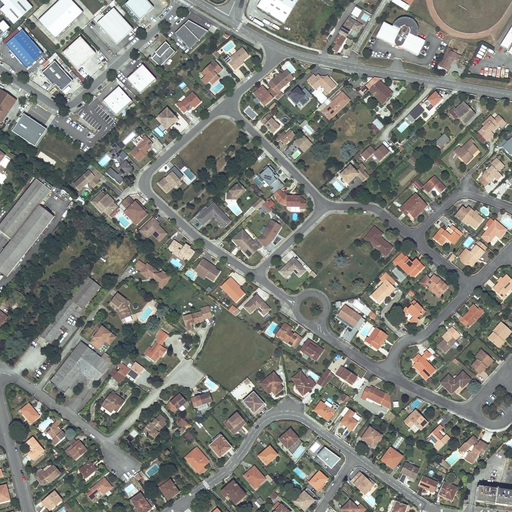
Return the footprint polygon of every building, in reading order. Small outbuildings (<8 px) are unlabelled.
[(14,24),(33,8),(25,0),(1,0),(1,1),(5,5),(1,9),(14,24)] [(56,39),(83,13),(70,0),(59,0),(38,21),(56,39)] [(153,8),(146,0),(130,0),(125,5),(140,21),(153,8)] [(284,23),(298,0),(261,0),(257,7),(284,23)] [(407,11),(410,6),(399,0),(392,0),(391,2),(407,11)] [(133,29),(113,8),(97,23),(116,45),(133,29)] [(368,13),(362,9),(360,14),(365,17),(368,13)] [(332,49),(337,52),(346,37),(351,29),(357,33),(361,27),(358,25),(358,24),(349,18),(348,19),(344,24),(339,34),(333,42),(334,43),(336,44),(332,49)] [(384,23),(377,38),(394,46),(394,45),(396,43),(398,44),(400,45),(400,47),(418,56),(425,41),(416,37),(413,36),(414,33),(417,35),(418,34),(418,32),(418,31),(418,30),(418,29),(418,28),(417,27),(417,26),(416,25),(416,24),(415,23),(414,22),(414,21),(413,20),(411,20),(410,19),(408,19),(407,18),(405,18),(403,18),(402,18),(400,19),(399,19),(398,20),(397,21),(395,23),(394,24),(394,25),(393,26),(392,27),(384,23)] [(0,37),(10,28),(4,20),(0,23),(0,37)] [(190,49),(208,31),(189,20),(175,34),(190,49)] [(511,27),(501,46),(508,50),(511,43),(511,27)] [(43,54),(23,30),(6,45),(26,69),(43,54)] [(78,70),(96,53),(80,37),(62,53),(78,70)] [(155,53),(156,54),(166,44),(170,47),(166,42),(155,53)] [(151,59),(161,68),(175,52),(170,47),(166,44),(156,54),(151,59)] [(454,52),(455,51),(455,50),(449,47),(438,66),(447,71),(453,59),(449,56),(452,51),(454,52)] [(243,61),(249,56),(242,48),(230,58),(232,60),(228,63),(234,70),(238,67),(237,66),(243,61)] [(461,56),(454,52),(452,51),(449,56),(453,59),(458,61),(461,56)] [(216,74),(216,72),(221,68),(214,61),(201,73),(205,77),(201,80),(206,85),(209,82),(212,79),(213,79),(215,82),(219,78),(217,75),(216,74)] [(73,81),(55,62),(42,73),(54,87),(56,85),(62,91),(73,81)] [(140,94),(156,79),(142,65),(127,79),(140,94)] [(279,90),(294,78),(287,70),(282,74),(276,79),(275,78),(271,81),(279,90)] [(322,80),(318,75),(316,78),(313,75),(306,81),(315,90),(320,85),(328,93),(336,86),(326,76),(322,80)] [(379,80),(381,78),(374,77),(361,89),(365,93),(369,90),(379,80)] [(379,80),(369,90),(383,104),(392,93),(379,80)] [(132,101),(119,87),(103,101),(116,116),(132,101)] [(264,106),(278,95),(271,88),(267,91),(265,89),(263,90),(261,87),(253,94),(264,106)] [(311,95),(304,88),(299,93),(296,96),(292,92),(287,97),(296,106),(299,102),(303,106),(308,101),(308,99),(311,95)] [(0,122),(1,123),(17,100),(0,89),(0,122)] [(194,108),(201,102),(193,92),(186,98),(181,103),(179,102),(176,105),(184,113),(187,110),(188,111),(193,107),(194,108)] [(350,100),(342,92),(328,106),(325,103),(320,108),(322,111),(325,108),(328,111),(326,112),(331,117),(350,100)] [(431,96),(428,100),(424,103),(428,107),(431,104),(434,107),(442,99),(436,92),(433,95),(431,93),(429,94),(431,96)] [(465,123),(475,114),(463,101),(456,108),(454,110),(459,116),(465,123)] [(414,119),(419,114),(423,110),(418,105),(409,113),(414,119)] [(454,110),(456,108),(454,107),(449,111),(456,119),(459,116),(454,110)] [(178,120),(167,108),(158,117),(161,119),(161,124),(167,129),(169,127),(169,125),(170,124),(171,125),(174,122),(175,123),(178,120)] [(328,111),(325,108),(322,111),(321,111),(329,119),(331,117),(326,112),(328,111)] [(43,127),(24,114),(12,132),(35,147),(43,135),(44,134),(44,133),(40,131),(43,127)] [(280,127),(271,119),(272,118),(268,114),(261,122),(273,134),(280,127)] [(479,133),(483,136),(486,139),(487,141),(494,134),(492,132),(499,125),(491,116),(482,124),(484,126),(478,132),(479,133)] [(380,131),(384,126),(376,119),(372,123),(380,131)] [(315,131),(308,123),(302,128),(310,136),(315,131)] [(284,144),(295,135),(291,130),(286,135),(283,132),(276,139),(278,142),(280,140),(284,144)] [(476,136),(483,143),(486,139),(483,136),(479,133),(476,136)] [(300,137),(294,142),(304,152),(310,146),(311,145),(312,144),(302,134),(300,137)] [(436,143),(435,144),(434,145),(438,150),(449,139),(444,134),(435,142),(436,143)] [(146,152),(150,148),(149,147),(153,144),(145,136),(142,139),(143,140),(130,153),(138,162),(145,155),(144,154),(146,152)] [(472,143),(473,142),(474,141),(471,139),(461,148),(456,153),(466,163),(473,157),(471,155),(470,155),(477,148),(472,143)] [(370,146),(361,154),(366,160),(370,156),(373,153),(380,161),(389,152),(382,145),(375,151),(370,146)] [(129,172),(133,169),(126,161),(125,162),(119,156),(123,151),(118,146),(111,153),(113,156),(115,159),(122,165),(118,168),(121,171),(118,175),(110,168),(106,173),(113,179),(114,179),(116,180),(115,181),(120,185),(124,180),(120,177),(123,174),(127,177),(130,174),(129,172)] [(0,164),(6,168),(10,160),(4,157),(0,164)] [(364,162),(366,165),(374,160),(371,157),(364,162)] [(418,162),(413,157),(408,161),(413,167),(418,162)] [(482,176),(489,183),(495,177),(497,180),(502,176),(499,173),(506,167),(497,158),(491,165),(490,167),(490,168),(488,170),(487,169),(484,172),(485,173),(482,176)] [(348,184),(357,175),(361,178),(366,173),(363,170),(360,167),(356,171),(350,165),(339,175),(348,184)] [(275,176),(274,175),(272,173),(274,172),(275,171),(270,166),(268,167),(267,166),(263,169),(265,171),(259,176),(264,181),(265,179),(271,186),(278,179),(279,178),(276,174),(275,176)] [(98,181),(92,174),(96,170),(93,167),(74,185),(79,191),(89,182),(94,188),(100,183),(98,181)] [(159,183),(166,192),(172,186),(172,187),(179,180),(183,176),(174,167),(168,173),(170,175),(168,177),(166,179),(165,178),(159,183)] [(104,176),(96,170),(92,174),(98,181),(104,176)] [(363,181),(369,176),(366,173),(361,178),(363,181)] [(0,229),(12,239),(0,253),(0,269),(7,276),(54,216),(39,204),(52,186),(38,175),(36,178),(0,223),(0,229)] [(423,186),(426,189),(429,192),(435,186),(441,192),(445,188),(434,176),(423,186)] [(482,176),(479,179),(485,186),(489,183),(482,176)] [(279,189),(283,185),(278,179),(271,186),(273,188),(276,186),(279,189)] [(417,179),(413,183),(415,186),(419,189),(422,185),(417,179)] [(235,197),(244,188),(241,185),(240,186),(238,183),(226,194),(226,200),(235,200),(235,197)] [(274,194),(279,189),(276,186),(273,188),(271,190),(274,194)] [(237,198),(246,190),(244,188),(235,197),(235,200),(237,200),(237,198)] [(113,202),(112,203),(105,196),(101,192),(92,202),(95,206),(97,204),(108,216),(109,215),(114,210),(117,207),(113,202)] [(306,203),(302,199),(300,199),(300,197),(286,197),(282,193),(277,199),(282,204),(287,204),(287,206),(300,207),(300,209),(305,209),(306,203)] [(105,196),(112,203),(113,202),(114,202),(107,194),(105,196)] [(408,212),(412,216),(425,203),(416,194),(401,208),(404,211),(406,210),(408,212)] [(145,212),(135,201),(134,202),(128,196),(121,203),(127,209),(126,210),(136,220),(135,221),(138,224),(148,215),(145,212)] [(146,210),(136,200),(135,201),(145,212),(146,210)] [(262,206),(257,201),(252,206),(256,211),(262,206)] [(413,218),(427,205),(425,203),(412,216),(413,218)] [(203,224),(213,214),(224,226),(229,221),(214,205),(208,209),(206,206),(198,213),(201,216),(198,219),(203,224)] [(476,214),(474,213),(475,212),(474,212),(468,207),(465,209),(462,207),(455,215),(461,221),(462,220),(463,219),(466,221),(475,228),(483,219),(477,214),(476,214)] [(112,218),(117,213),(114,210),(109,215),(112,218)] [(136,220),(126,210),(124,213),(136,226),(138,224),(135,221),(136,220)] [(158,225),(157,225),(157,226),(154,223),(156,221),(153,218),(141,230),(145,234),(146,233),(149,236),(152,234),(159,241),(167,234),(158,225)] [(489,227),(494,222),(490,219),(486,224),(489,227)] [(277,234),(281,226),(271,220),(266,228),(267,228),(264,234),(257,240),(263,246),(264,248),(273,240),(276,235),(275,235),(276,233),(277,234)] [(495,235),(497,236),(499,238),(506,230),(495,220),(494,222),(489,227),(481,237),(489,242),(494,236),(493,235),(494,234),(495,235)] [(454,232),(452,230),(450,229),(448,227),(445,231),(443,233),(440,230),(433,239),(441,245),(446,239),(451,243),(457,235),(460,232),(457,230),(454,232)] [(393,248),(380,237),(382,234),(374,228),(365,239),(386,256),(393,248)] [(149,236),(146,233),(145,234),(141,230),(140,231),(147,238),(149,236)] [(257,240),(256,239),(253,242),(242,230),(232,240),(238,246),(240,249),(246,255),(257,246),(259,248),(260,249),(263,246),(257,240)] [(459,237),(457,235),(451,243),(453,244),(459,237)] [(189,249),(185,246),(183,247),(173,241),(168,248),(174,252),(173,253),(177,256),(179,254),(184,257),(188,260),(194,252),(189,249)] [(467,250),(464,254),(460,255),(460,259),(460,260),(461,261),(465,264),(466,263),(470,265),(472,267),(484,251),(482,250),(485,247),(479,241),(470,252),(467,250)] [(249,258),(259,248),(257,246),(246,255),(249,258)] [(409,275),(411,272),(415,276),(424,267),(415,259),(412,262),(405,256),(398,263),(409,275)] [(286,265),(279,272),(284,277),(288,272),(290,274),(293,271),(299,277),(305,270),(293,258),(288,263),(289,264),(288,265),(286,265)] [(215,270),(212,268),(213,266),(202,259),(195,271),(198,273),(199,272),(206,277),(214,281),(220,272),(215,269),(215,270)] [(140,273),(147,278),(149,275),(150,276),(150,277),(154,280),(153,282),(161,288),(168,279),(160,274),(147,264),(146,266),(139,260),(135,265),(142,270),(140,273)] [(396,267),(391,271),(401,282),(406,278),(396,267)] [(383,282),(386,279),(392,285),(395,282),(386,273),(380,279),(383,282)] [(445,285),(443,283),(440,281),(441,280),(437,277),(437,278),(433,275),(429,280),(425,276),(419,283),(424,287),(426,284),(429,286),(436,291),(434,293),(439,297),(448,287),(445,285)] [(493,288),(498,294),(503,299),(506,296),(504,294),(511,286),(511,280),(507,275),(503,279),(499,282),(493,288)] [(77,305),(82,309),(100,287),(87,277),(70,299),(69,298),(67,300),(68,301),(40,336),(45,340),(51,345),(61,332),(58,330),(63,323),(72,311),(77,305)] [(230,277),(221,287),(236,303),(245,294),(239,288),(238,289),(236,287),(236,286),(233,282),(234,281),(230,277)] [(392,285),(386,279),(383,282),(384,283),(371,296),(378,303),(386,296),(388,293),(389,294),(395,288),(392,285)] [(7,304),(10,307),(15,300),(11,297),(17,289),(14,287),(2,302),(7,305),(7,304)] [(127,317),(126,315),(130,314),(125,302),(126,300),(117,294),(112,302),(119,307),(120,310),(118,311),(121,319),(127,317)] [(270,309),(263,302),(261,302),(260,301),(261,300),(256,295),(244,307),(250,314),(256,308),(259,311),(261,309),(265,314),(270,309)] [(413,317),(409,320),(413,324),(418,320),(416,319),(421,314),(422,315),(425,312),(414,300),(411,303),(412,305),(407,309),(405,308),(401,312),(405,316),(409,312),(413,317)] [(112,302),(109,305),(118,311),(120,310),(119,307),(112,302)] [(346,303),(338,315),(355,327),(361,317),(354,312),(356,309),(346,303)] [(462,317),(461,318),(459,319),(465,326),(468,323),(470,325),(482,313),(478,309),(475,306),(470,311),(463,318),(462,317)] [(202,312),(184,317),(187,328),(193,327),(192,324),(204,321),(204,319),(211,316),(209,308),(201,310),(202,312)] [(110,338),(113,334),(98,322),(96,326),(100,329),(99,331),(91,342),(99,349),(106,340),(108,337),(110,338)] [(503,340),(511,331),(501,322),(498,326),(500,328),(496,334),(494,332),(488,338),(498,347),(504,341),(503,340)] [(293,335),(290,332),(292,329),(284,323),(280,329),(283,331),(279,337),(291,346),(299,336),(295,333),(293,335)] [(452,327),(449,329),(447,332),(449,334),(444,339),(438,345),(445,352),(456,341),(455,340),(460,335),(452,327)] [(365,342),(376,349),(383,337),(385,339),(387,335),(376,328),(369,338),(368,337),(365,342)] [(159,333),(156,337),(162,342),(166,338),(159,333)] [(110,344),(116,336),(113,334),(110,338),(108,337),(106,340),(110,344)] [(296,349),(303,338),(299,336),(291,346),(296,349)] [(151,348),(146,355),(155,362),(159,356),(161,353),(163,354),(164,352),(158,348),(162,342),(156,337),(153,340),(156,341),(151,348)] [(378,350),(385,339),(383,337),(376,349),(378,350)] [(324,360),(318,357),(323,350),(315,345),(315,346),(307,341),(301,351),(316,361),(316,360),(321,364),(324,360)] [(81,342),(50,382),(64,393),(65,392),(70,397),(86,376),(96,384),(111,365),(81,342)] [(186,344),(183,348),(188,352),(191,348),(186,344)] [(475,357),(477,359),(484,352),(481,350),(475,357)] [(484,366),(487,362),(491,359),(484,352),(477,359),(471,366),(480,374),(486,367),(484,366)] [(412,360),(415,363),(415,364),(422,371),(421,373),(420,373),(426,380),(435,371),(425,360),(422,357),(421,357),(418,354),(412,360)] [(487,362),(484,366),(486,367),(487,368),(493,361),(491,359),(487,362)] [(119,362),(117,365),(121,368),(118,371),(125,377),(130,370),(119,362)] [(413,365),(421,373),(422,371),(415,364),(413,365)] [(336,374),(352,385),(357,378),(341,367),(336,374)] [(125,377),(118,371),(113,378),(120,383),(125,377)] [(449,389),(452,392),(458,386),(459,384),(462,387),(470,380),(463,372),(454,381),(449,375),(441,383),(448,390),(449,389)] [(296,388),(302,396),(306,393),(305,391),(307,390),(308,391),(315,386),(310,378),(307,381),(301,373),(292,379),(298,386),(296,388)] [(281,383),(278,380),(276,382),(274,380),(276,378),(273,374),(260,384),(268,394),(271,391),(271,390),(274,388),(278,392),(282,388),(279,385),(281,383)] [(323,389),(327,384),(320,379),(316,385),(323,389)] [(367,398),(392,410),(390,396),(379,391),(379,392),(374,389),(375,388),(371,386),(369,389),(366,387),(361,398),(365,401),(367,398)] [(111,412),(115,408),(118,410),(124,401),(112,392),(102,405),(111,412)] [(195,397),(197,406),(212,401),(209,392),(195,397)] [(253,392),(243,402),(253,413),(263,405),(264,404),(253,392)] [(166,406),(175,413),(177,410),(186,402),(179,394),(170,402),(169,401),(166,406)] [(330,409),(320,402),(314,411),(327,421),(338,406),(334,403),(330,409)] [(31,422),(39,416),(29,404),(21,410),(31,422)] [(263,405),(253,413),(255,415),(264,407),(263,405)] [(341,422),(349,410),(345,407),(337,419),(341,422)] [(351,431),(361,418),(349,410),(341,422),(340,423),(351,431)] [(405,421),(416,432),(419,429),(420,430),(427,423),(415,411),(405,421)] [(155,437),(157,435),(159,433),(156,431),(161,426),(163,428),(166,423),(164,421),(166,420),(159,414),(152,424),(150,422),(146,427),(152,432),(150,434),(155,437)] [(234,429),(230,432),(233,435),(240,429),(239,428),(245,423),(236,414),(228,422),(234,429)] [(186,422),(180,417),(175,423),(182,428),(186,422)] [(190,424),(186,422),(182,428),(185,430),(190,424)] [(62,431),(60,433),(58,431),(59,430),(56,427),(57,426),(54,423),(44,432),(55,445),(66,436),(62,431)] [(440,425),(434,431),(428,436),(436,444),(434,446),(438,451),(450,439),(446,435),(443,437),(438,432),(443,428),(440,425)] [(361,439),(368,430),(364,427),(357,436),(361,439)] [(381,437),(369,428),(368,430),(361,439),(373,448),(380,438),(381,437)] [(290,431),(289,432),(279,440),(292,455),(302,443),(292,432),(291,431),(290,431)] [(193,437),(188,432),(182,437),(187,442),(193,437)] [(213,442),(209,446),(218,456),(225,450),(226,452),(231,448),(219,434),(212,440),(213,442)] [(463,451),(464,451),(465,452),(467,450),(469,452),(465,459),(473,463),(478,454),(480,455),(482,452),(483,452),(487,446),(480,441),(479,443),(477,442),(476,441),(476,440),(473,437),(466,444),(465,443),(459,449),(462,452),(463,451)] [(27,452),(30,456),(33,459),(43,451),(33,438),(26,444),(30,450),(27,452)] [(380,438),(373,448),(375,449),(382,440),(380,438)] [(78,440),(65,451),(71,457),(72,456),(75,460),(87,450),(78,440)] [(446,445),(439,450),(443,454),(449,448),(446,445)] [(258,456),(266,465),(277,456),(270,447),(258,456)] [(194,466),(193,467),(200,475),(206,470),(203,467),(206,464),(205,463),(208,461),(196,448),(185,458),(191,465),(192,464),(194,466)] [(390,448),(381,460),(394,469),(402,457),(390,448)] [(332,453),(331,454),(325,449),(317,457),(322,461),(331,469),(334,465),(340,459),(335,456),(332,453)] [(79,470),(82,474),(86,478),(96,469),(89,461),(79,470)] [(414,478),(416,474),(418,470),(412,466),(413,464),(409,462),(407,464),(405,463),(400,473),(407,476),(408,475),(414,478)] [(43,470),(35,476),(41,484),(43,482),(45,484),(48,481),(49,482),(60,473),(54,465),(50,469),(48,466),(43,470)] [(249,474),(248,473),(248,472),(244,476),(251,484),(252,483),(256,488),(265,480),(254,467),(251,470),(252,471),(249,474)] [(317,489),(319,487),(321,484),(322,485),(327,479),(319,472),(309,483),(317,489)] [(356,483),(355,483),(354,482),(353,483),(362,492),(363,490),(366,493),(373,486),(360,473),(356,476),(359,479),(356,483)] [(178,492),(168,477),(157,485),(168,500),(172,497),(171,496),(173,494),(174,496),(178,492)] [(432,489),(433,490),(434,490),(436,485),(427,481),(428,479),(422,477),(418,486),(431,492),(432,489)] [(92,501),(96,497),(94,495),(100,490),(104,494),(111,488),(104,478),(90,490),(91,491),(87,494),(92,501)] [(227,488),(227,487),(226,487),(221,492),(228,501),(230,499),(235,504),(246,495),(235,482),(231,485),(230,485),(227,488)] [(438,495),(445,498),(451,501),(457,489),(443,483),(438,495)] [(0,500),(4,500),(5,501),(10,500),(6,485),(0,486),(0,500)] [(146,503),(146,502),(136,487),(127,494),(139,511),(143,511),(145,511),(146,511),(150,509),(146,503)] [(495,504),(497,489),(480,487),(479,489),(481,490),(480,494),(477,494),(476,501),(495,504)] [(497,489),(495,504),(511,506),(511,498),(511,499),(511,495),(511,494),(511,491),(506,490),(506,489),(503,488),(503,489),(503,490),(497,489)] [(308,490),(305,493),(312,499),(314,496),(308,490)] [(45,505),(47,508),(49,511),(55,506),(54,504),(61,499),(54,491),(41,502),(44,506),(45,505)] [(305,493),(304,492),(295,502),(301,508),(304,511),(313,501),(312,499),(305,493)] [(95,507),(100,502),(96,497),(92,501),(91,502),(95,507)] [(254,504),(259,508),(265,502),(259,497),(254,504)] [(390,508),(392,510),(391,511),(404,511),(407,506),(400,504),(401,502),(394,499),(393,500),(390,508)] [(288,511),(278,502),(273,508),(275,511),(274,511),(288,511)] [(342,511),(362,511),(366,509),(361,503),(356,507),(350,502),(345,506),(341,510),(342,511)]
